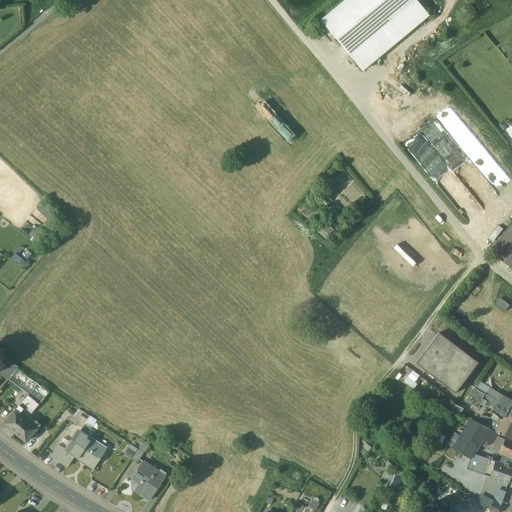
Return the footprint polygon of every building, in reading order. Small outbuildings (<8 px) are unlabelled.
[(345,0),(322,20),(351,54),(415,0),(345,0)] [(416,0),(415,0),(351,54),(363,69),(429,15),(416,0)] [(259,113),(293,146),(302,137),(268,104),(259,113)] [(420,161),(436,148),(483,210),(499,197),(452,136),(456,133),(453,130),(449,134),(437,119),(419,132),(417,129),(403,140),(420,161)] [(402,140),(415,129),(407,120),(394,131),(402,140)] [(511,223),(491,250),(511,266),(511,223)] [(504,310),(508,304),(498,298),(494,304),(504,310)] [(438,332),(415,363),(455,394),(479,363),(438,332)] [(19,367),(10,361),(3,375),(9,380),(17,369),(19,367)] [(38,383),(17,369),(9,380),(22,389),(16,396),(23,402),(38,383)] [(417,384),(407,377),(404,382),(414,388),(417,384)] [(23,402),(27,405),(34,411),(49,392),(38,383),(23,402)] [(511,403),(511,401),(482,383),(477,390),(484,394),(485,393),(496,401),(492,406),(491,408),(504,417),(506,413),(511,416),(511,405),(511,403)] [(474,388),(466,402),(478,409),(483,400),(481,399),(484,394),(477,390),(474,388)] [(496,401),(485,393),(484,394),(481,399),(483,400),(492,406),(496,401)] [(90,416),(79,409),(69,420),(82,428),(90,416)] [(26,420),(15,411),(4,424),(15,433),(26,420)] [(511,416),(506,413),(504,417),(500,424),(511,430),(511,416)] [(472,419),(454,448),(470,458),(473,454),(484,436),(489,428),(472,419)] [(26,420),(15,433),(25,442),(37,428),(26,420)] [(511,436),(511,430),(500,424),(497,432),(510,439),(511,436)] [(489,428),(484,436),(491,442),(497,432),(489,428)] [(72,437),(64,449),(58,445),(50,457),(67,467),(75,456),(86,439),(88,436),(80,431),(75,438),(72,437)] [(506,440),(498,436),(492,447),(500,451),(506,440)] [(86,439),(75,456),(94,469),(107,449),(106,448),(104,451),(86,439)] [(145,439),(137,449),(144,453),(151,443),(145,439)] [(511,442),(506,440),(500,451),(511,457),(511,442)] [(137,449),(132,457),(138,461),(144,453),(137,449)] [(495,462),(473,454),(470,458),(466,469),(490,477),(495,462)] [(166,477),(144,461),(132,479),(138,484),(134,490),(148,500),(166,477)] [(511,474),(511,467),(495,462),(490,477),(509,483),(511,474)] [(397,488),(403,471),(391,466),(389,471),(391,471),(386,483),(397,488)] [(308,505),(315,510),(319,503),(312,499),(308,505)] [(497,511),(500,505),(493,501),(488,509),(494,511),(497,511)]
